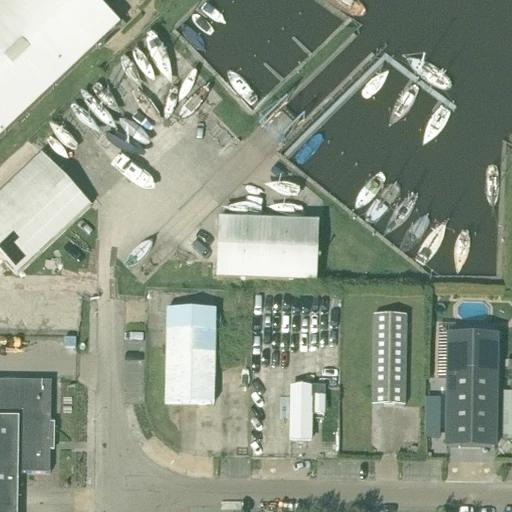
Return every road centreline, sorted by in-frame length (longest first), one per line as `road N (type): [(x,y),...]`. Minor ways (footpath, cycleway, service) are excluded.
road 1 (unclassified): [(108,490),(511,497)]
road 2 (unclassified): [(108,490),(111,311)]
